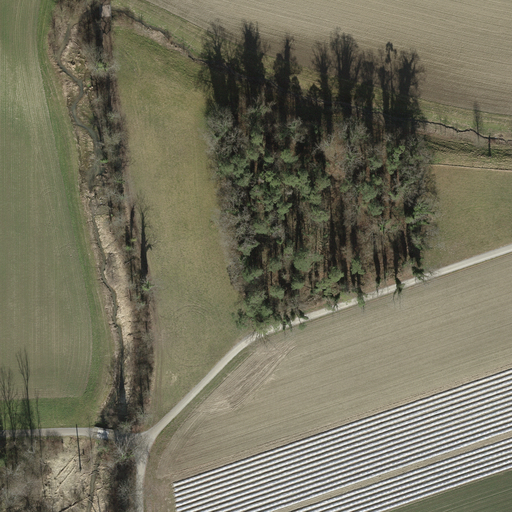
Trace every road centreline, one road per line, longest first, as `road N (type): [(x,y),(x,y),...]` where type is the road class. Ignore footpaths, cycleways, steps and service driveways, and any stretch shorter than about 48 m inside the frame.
road 1 (track): [(140,511),(144,444),(236,349),(256,335),(511,249)]
road 2 (track): [(144,444),(155,365),(149,281),(123,199),(104,22)]
road 3 (track): [(144,444),(95,432),(0,433)]
